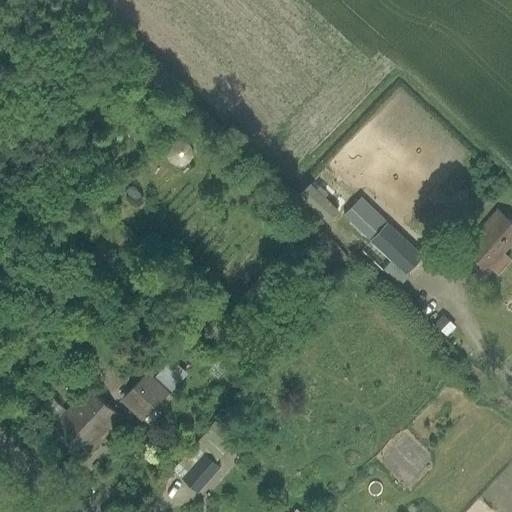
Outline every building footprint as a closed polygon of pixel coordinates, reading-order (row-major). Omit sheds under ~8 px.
[(491,271),(511,247),(511,224),(499,212),(466,249),(491,271)] [(157,375),(173,390),(187,376),(170,361),(157,375)] [(144,375),(121,400),(144,421),(167,397),(144,375)] [(89,454),(122,418),(89,387),(51,427),(79,454),(83,449),(89,454)] [(216,421),(209,429),(172,470),(197,492),(219,467),(221,465),(216,461),(236,439),(216,421)]
